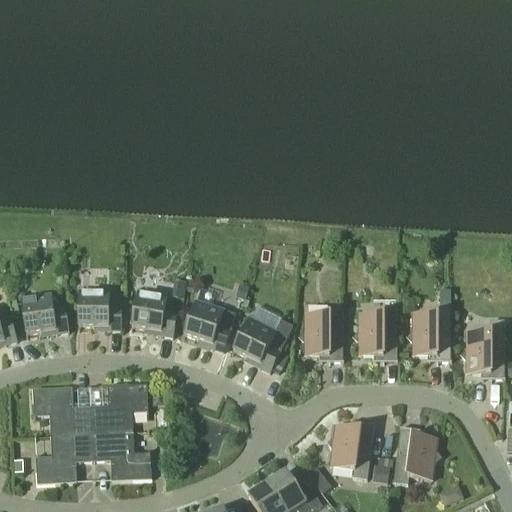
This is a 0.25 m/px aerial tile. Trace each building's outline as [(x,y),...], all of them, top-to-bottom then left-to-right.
[(107,335),(121,335),(121,310),(109,310),(109,295),(79,294),(78,331),(107,331),(107,335)] [(167,300),(137,295),(132,331),(160,336),(159,339),(173,341),(177,317),(165,315),(167,300)] [(55,334),(55,338),(69,336),(65,311),(53,313),(51,298),(21,302),(26,338),(55,334)] [(223,356),(236,318),(195,305),(184,339),(211,348),(210,352),(223,356)] [(305,318),(305,334),(298,341),(305,348),(305,360),(319,360),(319,366),(344,366),(344,365),(343,365),(343,311),(329,311),(329,318),(305,318)] [(359,318),(359,334),(352,341),(359,348),(359,360),(373,360),(373,366),(398,366),(397,365),(397,311),(382,311),(382,318),(359,318)] [(413,318),(413,334),(406,341),(413,348),(413,360),(427,360),(427,366),(451,366),(451,365),(450,311),(436,311),(436,318),(413,318)] [(4,349),(17,345),(10,321),(0,324),(0,346),(3,346),(4,349)] [(270,377),(293,330),(281,324),(275,335),(250,322),(233,355),(259,367),(258,371),(270,377)] [(467,336),(467,352),(459,359),(466,365),(466,377),(480,377),(480,384),(505,384),(505,382),(504,382),(504,324),(490,324),(490,336),(467,336)] [(108,410),(90,411),(92,439),(133,437),(132,416),(148,415),(147,388),(107,390),(108,410)] [(92,439),(90,411),(73,412),(72,392),(32,394),(34,420),(49,420),(50,440),(92,439)] [(367,483),(374,429),(375,429),(375,428),(350,425),(350,431),(336,430),(334,442),(329,447),(333,453),(330,471),(353,474),(352,482),(367,483)] [(399,433),(400,433),(393,487),(408,489),(409,481),(432,484),(434,466),(439,462),(436,456),(437,443),(423,441),(424,435),(400,431),(399,433)] [(111,485),(151,483),(150,457),(134,457),(133,437),(92,439),(93,466),(111,465),(111,485)] [(93,466),(92,439),(50,440),(51,461),(36,462),(37,489),(76,487),(75,466),(93,466)] [(15,464),(16,475),(25,475),(24,463),(15,464)] [(390,470),(374,467),(372,485),(388,487),(390,470)] [(286,475),(267,487),(282,511),(318,511),(322,510),(309,489),(299,495),(286,475)] [(282,511),(267,487),(248,499),(256,511),(282,511)] [(464,490),(446,497),(450,507),(468,500),(464,490)]
